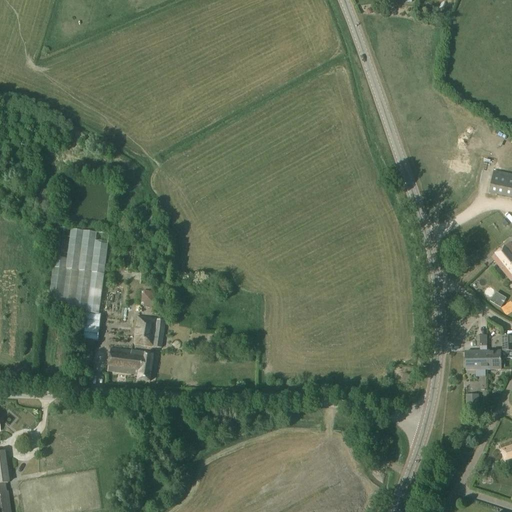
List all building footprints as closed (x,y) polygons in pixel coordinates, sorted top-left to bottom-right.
[(511,174),(494,171),(489,194),(511,199),(511,174)] [(161,220),(151,207),(138,216),(148,229),(161,220)] [(109,235),(57,229),(48,308),(86,313),(79,364),(91,365),(95,341),(98,341),(101,315),(99,315),(109,235)] [(511,281),(511,246),(509,243),(491,257),(511,282),(511,281)] [(113,316),(124,317),(125,277),(114,277),(113,316)] [(156,292),(142,291),(142,305),(155,306),(156,292)] [(506,300),(498,295),(493,303),(501,308),(506,300)] [(166,321),(137,317),(133,345),(162,348),(166,321)] [(511,351),(511,337),(503,337),(503,351),(511,351)] [(153,354),(111,348),(108,371),(139,375),(138,380),(150,382),(153,354)] [(486,370),(485,351),(465,352),(466,370),(486,370)] [(511,351),(503,351),(485,351),(486,370),(501,369),(501,359),(511,358),(511,351)] [(480,408),(479,395),(465,396),(466,408),(480,408)] [(511,462),(511,441),(499,446),(506,465),(511,462)] [(383,457),(377,450),(374,454),(380,460),(383,457)] [(0,484),(9,483),(4,451),(0,452),(0,484)] [(0,511),(10,511),(7,491),(0,492),(0,511)]
